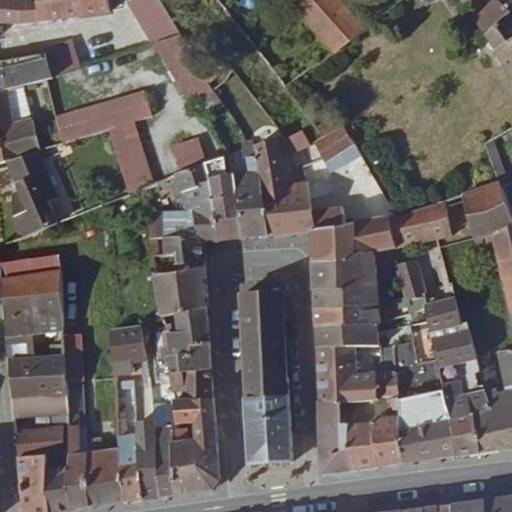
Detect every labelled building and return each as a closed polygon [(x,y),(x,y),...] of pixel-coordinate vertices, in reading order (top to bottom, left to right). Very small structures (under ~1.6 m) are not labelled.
[(0,0),(0,18),(18,21),(42,17),(41,1),(34,0),(0,0)] [(69,14),(67,0),(40,0),(41,1),(42,17),(69,14)] [(80,0),(67,0),(69,14),(81,12),(80,0)] [(110,8),(108,0),(80,0),(81,12),(110,8)] [(133,0),(152,39),(180,29),(162,0),(133,0)] [(291,0),(337,49),(366,26),(352,11),(341,0),(291,0)] [(492,0),(482,12),(492,30),(511,11),(511,10),(502,0),(492,0)] [(511,0),(502,0),(511,10),(511,11),(492,30),(511,63),(511,0)] [(187,39),(180,29),(152,39),(151,40),(160,56),(187,39)] [(71,36),(45,47),(47,52),(54,71),(80,63),(71,36)] [(187,39),(160,56),(167,67),(194,51),(187,39)] [(175,79),(201,62),(194,51),(167,67),(175,79)] [(0,89),(10,86),(26,81),(50,73),(54,71),(47,52),(0,60),(0,89)] [(201,62),(175,79),(181,90),(208,74),(201,62)] [(220,94),(218,90),(208,74),(181,90),(190,104),(197,101),(220,94)] [(33,115),(26,81),(10,86),(16,119),(33,115)] [(37,152),(41,151),(33,115),(16,119),(10,86),(0,89),(0,163),(9,160),(37,152)] [(133,94),(141,120),(154,115),(145,90),(133,94)] [(120,98),(129,123),(132,122),(141,120),(133,94),(120,98)] [(107,102),(116,127),(129,123),(120,98),(107,102)] [(95,106),(103,131),(105,131),(116,127),(107,102),(95,106)] [(103,131),(95,106),(83,110),(91,135),(103,131)] [(91,135),(83,110),(71,114),(79,139),(91,135)] [(71,114),(59,117),(64,143),(79,139),(71,114)] [(129,123),(116,127),(105,131),(111,144),(137,134),(132,122),(129,123)] [(323,136),(313,141),(324,159),(355,143),(345,125),(323,136)] [(301,129),(286,137),(279,141),(277,134),(254,145),(255,147),(270,232),(300,230),(296,198),(308,197),(305,181),(287,182),(282,157),(309,143),(301,129)] [(116,156),(141,146),(137,134),(111,144),(116,156)] [(187,142),(196,166),(205,163),(203,157),(207,155),(200,137),(187,142)] [(187,142),(175,146),(183,171),(196,166),(187,142)] [(497,177),(506,173),(494,143),(485,147),(497,177)] [(236,174),(246,234),(270,232),(255,147),(254,145),(244,147),(245,157),(250,157),(251,173),(236,174)] [(141,146),(116,156),(121,167),(146,159),(141,146)] [(46,201),(56,196),(37,152),(9,160),(22,191),(23,195),(14,199),(16,216),(24,234),(56,222),(46,201)] [(209,162),(205,163),(221,235),(246,234),(236,174),(228,175),(224,157),(209,162)] [(126,179),(150,170),(146,159),(121,167),(126,179)] [(203,243),(202,235),(221,235),(205,163),(196,166),(183,171),(178,173),(178,175),(182,191),(185,191),(190,213),(147,214),(150,236),(163,235),(195,234),(195,236),(203,243)] [(126,179),(132,192),(155,184),(150,170),(126,179)] [(508,216),(509,215),(507,207),(499,181),(498,179),(463,191),(473,225),(475,237),(496,232),(495,230),(511,227),(508,216)] [(22,191),(14,195),(14,199),(23,195),(22,191)] [(315,229),(311,209),(308,197),(296,198),(300,230),(312,229),(315,229)] [(397,212),(388,214),(395,244),(410,240),(437,234),(452,231),(443,197),(397,212)] [(313,257),(375,248),(395,244),(388,214),(346,222),(342,205),(311,209),(315,229),(312,229),(313,257)] [(495,230),(496,232),(499,251),(511,313),(511,205),(507,207),(509,215),(508,216),(511,227),(495,230)] [(164,253),(176,253),(177,262),(204,260),(203,243),(195,236),(195,234),(163,235),(164,253)] [(375,248),(313,257),(314,303),(378,298),(375,248)] [(434,252),(415,257),(424,293),(443,288),(434,252)] [(60,258),(1,264),(2,278),(61,271),(60,258)] [(178,270),(155,272),(162,314),(176,311),(206,303),(204,260),(177,262),(178,270)] [(40,314),(63,312),(61,271),(2,278),(10,360),(42,358),(40,314)] [(239,293),(250,463),(293,459),(289,396),(285,332),(283,290),(239,293)] [(477,449),(502,445),(496,426),(488,397),(480,369),(467,320),(460,322),(454,296),(426,303),(429,313),(431,322),(411,324),(419,362),(439,360),(444,387),(447,397),(465,394),(477,449)] [(375,317),(379,317),(378,298),(314,303),(315,323),(375,317)] [(316,343),(355,339),(375,338),(375,327),(375,317),(315,323),(316,343)] [(133,359),(147,358),(143,326),(130,327),(133,359)] [(133,359),(130,327),(122,328),(113,329),(116,372),(132,370),(134,369),(133,359)] [(171,370),(210,364),(209,338),(190,340),(190,352),(170,356),(171,370)] [(355,339),(316,343),(317,372),(356,370),(355,339)] [(509,405),(511,414),(511,351),(501,354),(508,389),(500,391),(503,406),(509,405)] [(41,392),(66,391),(66,382),(64,357),(42,358),(10,360),(13,394),(41,392)] [(444,387),(439,360),(419,362),(424,388),(428,391),(444,387)] [(173,388),(183,387),(184,397),(212,393),(210,364),(171,370),(173,388)] [(488,397),(496,426),(502,445),(511,443),(511,414),(509,405),(503,406),(500,391),(495,366),(480,369),(488,397)] [(403,459),(397,396),(395,381),(393,367),(381,368),(373,369),(376,396),(386,396),(387,416),(375,418),(377,432),(373,432),(377,463),(403,459)] [(376,396),(373,369),(356,370),(317,372),(317,385),(318,398),(338,398),(354,397),(373,396),(376,396)] [(68,413),(66,391),(41,392),(42,414),(68,413)] [(43,428),(42,414),(41,392),(13,394),(16,430),(43,428)] [(176,492),(211,488),(220,478),(214,393),(212,393),(184,397),(175,398),(178,421),(193,419),(194,439),(185,439),(184,427),(178,427),(172,427),(176,492)] [(417,393),(415,393),(397,396),(403,459),(424,456),(418,411),(417,393)] [(448,406),(455,452),(477,449),(465,394),(447,397),(448,406)] [(375,418),(373,396),(354,397),(354,409),(353,457),(353,467),(377,463),(373,432),(377,432),(375,418)] [(353,457),(354,409),(341,409),(338,398),(318,398),(320,462),(321,472),(353,467),(353,457)] [(418,411),(424,456),(455,452),(448,406),(418,411)] [(122,498),(123,501),(143,498),(138,432),(127,434),(126,411),(118,411),(120,448),(122,498)] [(138,432),(143,498),(159,495),(155,429),(154,419),(137,420),(138,432)] [(59,453),(66,453),(64,427),(43,428),(16,430),(19,455),(45,453),(48,511),(50,511),(61,510),(72,509),(70,467),(60,469),(59,453)] [(155,429),(159,495),(176,492),(172,427),(155,429)] [(70,467),(72,509),(89,505),(86,453),(79,453),(78,434),(69,434),(70,467)] [(86,453),(89,505),(122,498),(120,448),(86,453)] [(19,455),(23,511),(48,511),(45,453),(19,455)] [(509,511),(510,495),(495,497),(496,511),(509,511)] [(496,511),(495,497),(484,499),(485,511),(496,511)] [(485,511),(484,499),(453,502),(453,511),(485,511)] [(453,511),(453,502),(437,505),(437,511),(453,511)]
